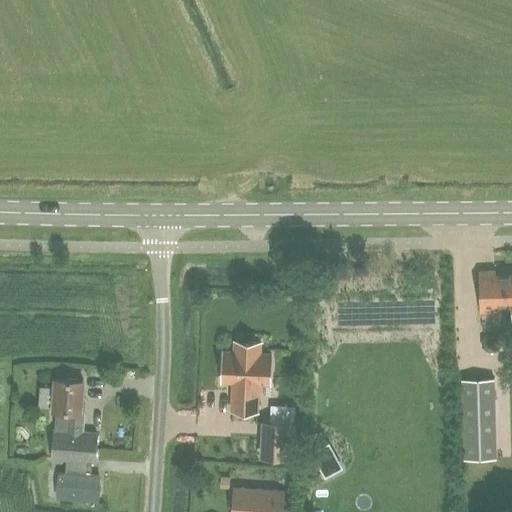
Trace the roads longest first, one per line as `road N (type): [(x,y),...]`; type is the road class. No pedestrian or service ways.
road 1 (secondary): [(161,219),(511,216)]
road 2 (unclassified): [(149,511),(161,219)]
road 3 (secondary): [(0,216),(161,219)]
